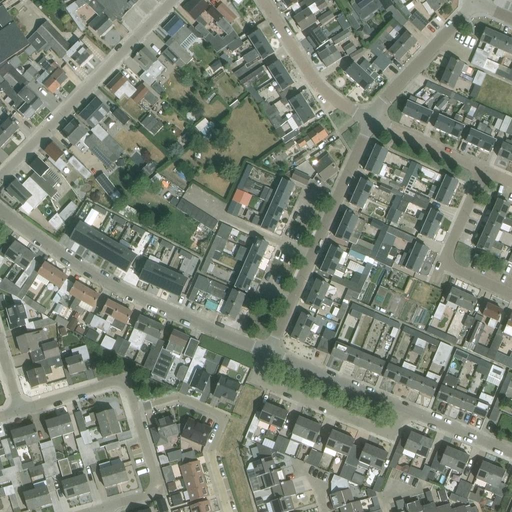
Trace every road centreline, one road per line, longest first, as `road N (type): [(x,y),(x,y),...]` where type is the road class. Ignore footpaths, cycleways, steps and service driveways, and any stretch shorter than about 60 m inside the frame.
road 1 (unclassified): [(268,354),(117,286),(0,210)]
road 2 (residential): [(268,354),(371,119)]
road 3 (unclassified): [(0,176),(173,0)]
road 4 (residential): [(404,408),(391,431),(314,405),(256,381),(268,354)]
road 5 (residential): [(227,511),(210,454),(225,415),(181,398),(135,410)]
road 6 (residential): [(371,119),(311,78),(262,0)]
road 7 (residential): [(371,119),(474,0)]
road 8 (unclassified): [(404,408),(268,354)]
road 9 (residential): [(18,411),(119,378),(135,410)]
road 10 (residential): [(135,410),(156,492),(104,509)]
road 11 (residential): [(484,170),(371,119)]
